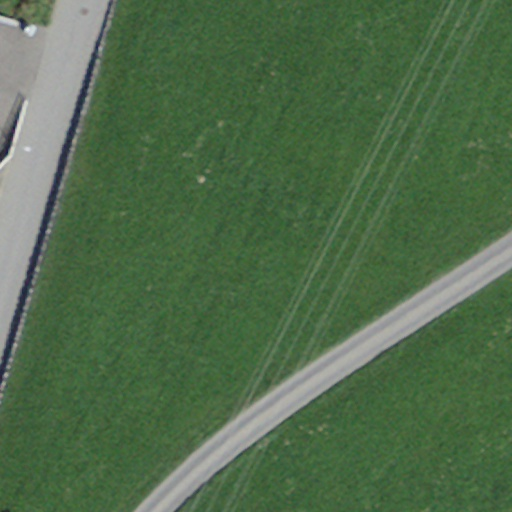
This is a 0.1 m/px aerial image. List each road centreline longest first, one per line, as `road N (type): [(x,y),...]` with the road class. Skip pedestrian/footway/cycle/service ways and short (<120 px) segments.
road 1 (residential): [(158,511),(227,445),(323,374),(511,253)]
road 2 (residential): [(81,0),(0,271)]
